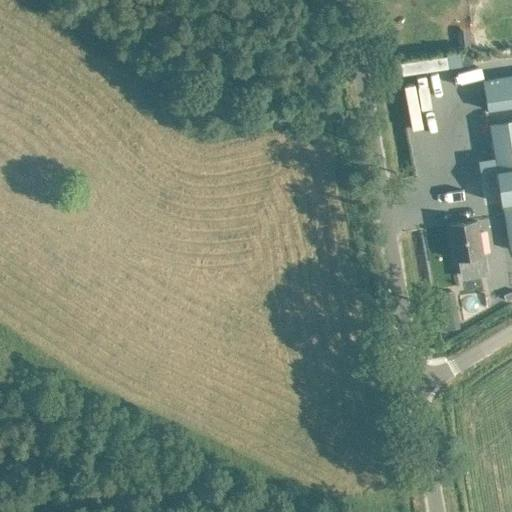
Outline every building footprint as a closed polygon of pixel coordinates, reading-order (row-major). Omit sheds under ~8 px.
[(468,34),(457,35),(458,44),(459,46),(467,45),(469,44),(470,44),(468,34)] [(460,53),(400,62),(402,74),(462,65),(460,53)] [(511,73),(482,78),(487,109),(511,105),(511,73)] [(412,80),(397,81),(400,126),(415,125),(412,80)] [(511,119),(490,122),(510,249),(511,248),(511,119)] [(493,233),(479,236),(476,220),(448,224),(454,258),(481,254),(481,258),(497,255),(493,233)]
